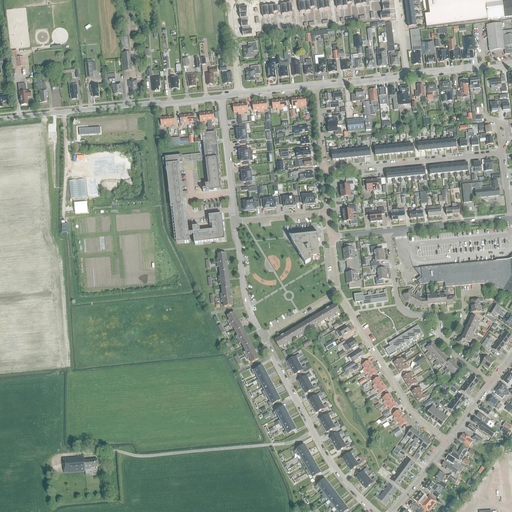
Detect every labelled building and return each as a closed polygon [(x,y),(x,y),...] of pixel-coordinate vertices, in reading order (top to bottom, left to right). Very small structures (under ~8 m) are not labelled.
[(412,0),(412,1),(405,2),(406,8),(413,7),(413,6),(413,2),(417,1),(416,0),(412,0)] [(511,1),(502,3),(501,0),(427,0),(430,14),(425,15),(426,27),(511,16),(511,1)] [(314,1),(309,2),(310,9),(314,8),(314,9),(318,9),(319,11),(318,1),(317,1),(314,2),(314,1)] [(277,6),(272,7),(273,13),(277,13),(278,14),(281,13),(282,15),(281,5),(281,6),(277,6)] [(383,14),(380,14),(380,15),(390,13),(389,10),(390,10),(389,5),(382,6),(383,10),(382,10),(383,14)] [(413,7),(406,8),(407,14),(414,13),(414,12),(414,8),(418,8),(418,5),(413,6),(413,7)] [(414,13),(407,14),(407,21),(415,20),(415,19),(414,15),(419,14),(419,12),(414,12),(414,13)] [(246,13),(240,14),(240,19),(241,19),(241,22),(248,22),(248,17),(247,17),(246,13)] [(415,29),(415,26),(416,26),(415,21),(420,20),(420,18),(415,19),(415,20),(407,21),(408,27),(410,27),(410,29),(415,29)] [(248,22),(241,22),(241,27),(242,27),(242,31),(249,30),(249,26),(248,26),(248,22)] [(502,23),(486,25),(489,52),(505,50),(505,55),(511,54),(511,56),(511,55),(511,35),(503,36),(502,23)] [(361,37),(361,36),(354,37),(355,48),(362,47),(362,45),(361,37)] [(475,50),(474,37),(463,38),(464,51),(462,51),(463,60),(473,59),(472,50),(475,50)] [(455,49),(454,38),(448,39),(449,51),(451,51),(452,55),(451,55),(452,61),(461,60),(460,50),(458,50),(458,49),(455,49)] [(421,42),(422,50),(423,55),(426,55),(427,64),(435,63),(435,59),(433,41),(421,42)] [(257,51),(256,42),(248,43),(248,47),(243,48),(244,54),(243,55),(244,56),(244,57),(244,58),(245,58),(246,58),(248,58),(248,57),(253,57),(252,51),(257,51)] [(439,48),(437,48),(437,51),(438,59),(439,59),(440,62),(444,62),(444,60),(449,59),(448,50),(439,51),(439,48)] [(372,59),(371,49),(366,50),(367,60),(366,60),(366,61),(365,62),(366,63),(366,68),(371,68),(372,69),(373,68),(374,67),(373,59),(372,59)] [(423,55),(422,50),(421,50),(416,50),(416,52),(416,55),(412,56),(413,65),(420,64),(419,58),(420,58),(420,55),(423,55)] [(132,71),(130,52),(123,53),(125,71),(132,71)] [(400,57),(400,52),(396,52),(396,54),(390,55),(392,66),(399,65),(398,57),(400,57)] [(25,67),(24,57),(14,58),(15,68),(25,67)] [(279,57),(275,57),(276,63),(276,65),(279,65),(279,69),(280,78),(281,78),(283,78),(288,77),(287,68),(288,68),(288,63),(286,63),(284,63),(280,62),(279,57)] [(362,69),(361,58),(353,59),(354,70),(355,70),(356,70),(357,70),(358,70),(362,69)] [(325,66),(325,59),(318,59),(318,66),(316,66),(317,74),(318,74),(320,74),(320,75),(320,74),(323,73),(323,66),(325,66)] [(312,67),(311,60),(306,61),(306,67),(304,67),(305,75),(306,75),(306,76),(307,76),(308,75),(313,74),(312,67)] [(336,64),(335,61),(331,62),(331,61),(328,62),(329,73),(333,72),(334,73),(336,73),(336,72),(337,72),(336,67),(337,67),(336,65),(336,64)] [(350,70),(349,61),(341,62),(342,71),(343,71),(343,72),(345,72),(345,71),(350,70)] [(96,71),(96,62),(85,63),(86,78),(93,78),(93,72),(96,71)] [(300,62),(291,63),(293,76),(294,77),(295,77),(296,76),(300,76),(299,67),(300,67),(300,62)] [(271,79),(276,78),(274,64),(266,65),(268,79),(269,80),(271,80),(271,79)] [(260,74),(259,66),(250,67),(251,71),(246,71),(246,77),(246,78),(246,79),(247,80),(247,81),(248,81),(249,81),(250,81),(251,81),(255,80),(255,74),(260,74)] [(227,72),(226,67),(220,67),(220,71),(222,71),(223,80),(224,84),(232,83),(231,78),(232,78),(231,72),(227,72)] [(217,73),(217,68),(209,69),(209,73),(205,74),(206,77),(207,86),(214,85),(213,78),(213,73),(217,73)] [(115,82),(115,74),(104,75),(105,83),(115,82)] [(196,80),(195,75),(188,76),(188,82),(189,82),(190,88),(196,87),(195,80),(196,80)] [(505,82),(505,75),(501,76),(501,79),(490,81),(491,89),(501,88),(501,92),(506,92),(506,85),(501,86),(500,82),(505,82)] [(160,87),(159,77),(151,78),(153,92),(159,91),(158,87),(160,87)] [(179,84),(178,78),(169,79),(170,84),(171,90),(179,89),(178,84),(179,84)] [(480,88),(479,79),(470,80),(470,84),(469,84),(470,89),(480,88)] [(137,84),(137,80),(128,80),(129,87),(130,93),(137,93),(136,84),(137,84)] [(469,97),(467,80),(459,81),(461,92),(456,92),(456,98),(469,97)] [(45,90),(45,82),(37,82),(38,90),(39,90),(40,100),(39,100),(39,104),(42,104),(47,103),(46,98),(48,97),(47,89),(45,90)] [(450,89),(449,82),(440,83),(441,91),(446,91),(446,95),(442,96),(442,102),(453,101),(452,89),(450,89)] [(122,94),(121,83),(112,84),(113,90),(114,89),(114,95),(115,95),(117,95),(118,94),(122,94)] [(436,92),(435,83),(426,84),(427,93),(436,92)] [(26,92),(25,84),(18,84),(19,93),(19,102),(20,101),(21,106),(27,105),(26,101),(27,101),(27,98),(31,97),(30,91),(26,92)] [(78,95),(77,85),(69,86),(70,96),(71,96),(71,101),(77,100),(77,95),(78,95)] [(99,93),(98,85),(91,86),(91,93),(92,93),(93,98),(99,97),(98,93),(99,93)] [(423,87),(423,85),(417,85),(417,91),(415,92),(415,95),(416,95),(417,97),(421,97),(422,103),(426,102),(425,96),(424,87),(423,87)] [(409,94),(408,86),(400,87),(401,95),(398,95),(399,105),(410,104),(409,94)] [(394,93),(393,87),(388,88),(389,95),(390,99),(393,99),(393,105),(394,111),(398,110),(398,105),(396,93),(394,93)] [(385,88),(378,89),(379,97),(380,105),(388,104),(387,95),(387,96),(386,96),(385,88)] [(377,101),(376,89),(369,90),(370,102),(377,101)] [(372,128),(370,115),(369,105),(369,102),(365,103),(363,90),(355,91),(356,94),(351,95),(351,98),(352,102),(357,101),(361,101),(361,103),(362,103),(365,129),(372,128)] [(330,105),(330,108),(339,107),(338,101),(342,101),(341,93),(333,94),(333,97),(332,97),(333,101),(333,102),(329,103),(330,105)] [(326,102),(333,101),(332,97),(332,94),(325,95),(326,102)] [(296,108),(299,108),(298,98),(291,99),(292,107),(296,106),(296,108)] [(277,110),(280,110),(279,100),(272,101),(272,109),(276,108),(277,110)] [(499,101),(500,108),(502,108),(502,111),(509,110),(508,100),(499,101)] [(500,108),(499,101),(496,101),(496,103),(490,103),(491,112),(497,111),(497,108),(500,108)] [(260,112),(259,102),(252,103),(253,111),(257,111),(257,112),(260,112)] [(238,114),(241,114),(240,104),(233,105),(233,113),(238,112),(238,114)] [(475,117),(474,108),(472,108),(473,121),(475,120),(483,120),(483,116),(475,117)] [(213,112),(206,113),(207,123),(210,122),(210,120),(214,120),(213,112)] [(207,123),(206,113),(199,114),(199,122),(204,121),(204,123),(207,123)] [(186,115),(188,125),(190,124),(190,123),(194,122),(194,114),(186,115)] [(184,125),(188,125),(186,115),(179,116),(180,124),(184,123),(184,125)] [(337,126),(338,125),(338,122),(342,122),(341,115),(333,116),(333,120),(328,121),(328,126),(328,127),(337,126)] [(174,116),(167,117),(168,127),(171,127),(171,125),(175,124),(174,116)] [(165,127),(168,127),(167,117),(160,118),(160,126),(165,125),(165,127)] [(365,131),(363,119),(346,120),(348,132),(348,133),(365,131)] [(294,126),(294,127),(293,127),(294,137),(297,136),(300,136),(300,133),(308,132),(308,126),(299,127),(299,123),(296,124),(294,126)] [(236,131),(236,136),(246,135),(246,129),(247,129),(246,126),(238,126),(239,130),(236,130),(236,131)] [(328,127),(328,126),(327,126),(328,132),(334,132),(335,135),(342,134),(341,128),(338,129),(337,126),(328,127)] [(482,137),(489,136),(489,133),(492,133),(491,127),(485,127),(486,133),(482,134),(482,137)] [(468,137),(469,144),(471,143),(472,146),(478,146),(477,140),(477,137),(474,138),(473,137),(474,137),(473,130),(468,131),(468,133),(468,137)] [(221,183),(215,133),(202,134),(208,184),(205,185),(205,188),(206,189),(203,189),(203,192),(205,192),(221,190),(220,183),(221,183)] [(468,137),(468,133),(465,133),(466,137),(466,139),(459,140),(460,148),(467,147),(466,144),(469,144),(468,137)] [(247,140),(246,135),(236,136),(237,140),(238,140),(238,142),(240,141),(240,144),(246,144),(246,141),(247,140)] [(447,137),(448,141),(449,141),(450,148),(456,148),(455,140),(450,141),(450,136),(447,137)] [(489,136),(482,137),(483,139),(487,139),(488,145),(493,144),(492,138),(490,138),(489,136)] [(441,137),(441,142),(442,141),(443,149),(450,148),(449,141),(448,141),(444,141),(443,137),(441,137)] [(429,140),(429,143),(430,143),(431,150),(437,150),(436,142),(435,142),(431,143),(431,138),(430,138),(428,138),(429,140)] [(435,138),(435,142),(436,142),(437,150),(443,149),(442,141),(441,142),(437,142),(437,138),(435,138)] [(424,143),(422,143),(419,144),(418,139),(416,139),(416,144),(417,144),(418,152),(425,151),(424,143)] [(425,151),(431,150),(430,143),(429,143),(425,143),(424,139),(422,139),(422,143),(424,143),(425,151)] [(400,146),(400,153),(407,153),(406,145),(405,145),(401,146),(401,141),(398,141),(399,146),(400,146)] [(406,145),(407,153),(413,152),(412,145),(407,145),(407,141),(405,141),(405,145),(406,145)] [(387,147),(388,155),(394,154),(393,146),(388,147),(388,142),(386,142),(386,147),(387,147)] [(393,146),(394,154),(400,153),(400,146),(399,146),(395,146),(394,142),(392,142),(393,146)] [(381,147),(380,148),(376,148),(375,143),(373,144),(373,148),(374,148),(375,156),(381,155),(381,147)] [(381,147),(381,155),(388,155),(387,147),(386,147),(382,147),(382,143),(379,143),(380,148),(381,147)] [(363,150),(363,157),(370,157),(369,149),(364,150),(364,145),(361,145),(362,150),(363,150)] [(350,151),(351,158),(357,158),(356,150),(352,151),(351,146),(349,146),(350,151)] [(356,150),(357,158),(363,157),(363,150),(362,150),(358,150),(357,146),(355,146),(356,150)] [(238,152),(239,157),(249,155),(252,155),(251,149),(248,150),(247,150),(247,147),(241,147),(241,150),(239,151),(239,152),(238,152)] [(338,152),(339,160),(345,159),(344,151),(343,151),(339,152),(339,147),(336,148),(337,152),(338,152)] [(344,151),(345,159),(351,158),(350,151),(346,151),(345,147),(343,147),(343,151),(344,151)] [(338,152),(337,152),(336,148),(333,148),(330,148),(331,153),(332,160),(339,160),(338,152)] [(311,155),(310,149),(296,150),(297,158),(303,158),(303,156),(311,155)] [(176,241),(177,244),(190,242),(189,236),(193,236),(194,244),(225,240),(222,215),(209,216),(210,224),(212,224),(212,230),(200,232),(199,227),(192,227),(193,232),(189,233),(185,203),(183,203),(179,164),(182,163),(202,161),(201,154),(181,156),(165,158),(162,158),(163,165),(166,165),(175,241),(176,241)] [(252,155),(249,155),(239,157),(239,161),(240,161),(240,162),(243,162),(243,165),(249,165),(248,161),(249,161),(250,161),(253,161),(252,155)] [(114,157),(92,159),(94,177),(120,174),(120,177),(126,176),(124,163),(119,163),(119,164),(114,165),(114,157)] [(485,165),(483,165),(483,172),(492,171),(492,167),(491,161),(485,162),(485,165)] [(481,172),(483,172),(483,165),(480,165),(480,162),(473,163),(474,169),(474,172),(481,171),(481,172)] [(462,172),(461,164),(454,165),(455,172),(456,172),(460,172),(460,176),(463,176),(462,172)] [(467,164),(461,164),(462,172),(466,171),(467,176),(469,176),(469,171),(468,171),(467,164)] [(455,172),(454,165),(448,166),(449,173),(450,173),(454,172),(454,177),(456,177),(456,172),(455,172)] [(443,173),(442,166),(436,167),(436,174),(437,174),(441,173),(442,178),(444,178),(443,173)] [(449,173),(448,166),(442,166),(443,173),(447,173),(448,177),(450,177),(450,173),(449,173)] [(240,173),(241,177),(251,176),(251,170),(250,171),(249,167),(243,168),(244,171),(241,172),(241,173),(240,173)] [(438,178),(437,174),(436,174),(436,167),(429,167),(430,174),(435,174),(435,178),(438,178)] [(418,180),(420,180),(420,176),(418,176),(418,168),(412,169),(412,176),(413,176),(416,176),(417,176),(418,180)] [(424,168),(418,168),(418,176),(420,176),(421,175),(422,175),(423,175),(424,180),(426,180),(426,175),(425,175),(424,168)] [(411,181),(414,181),(413,176),(412,176),(412,169),(405,170),(406,177),(407,177),(411,176),(411,181)] [(393,178),(395,178),(398,178),(399,182),(401,182),(401,177),(400,177),(399,170),(393,171),(393,178)] [(407,181),(407,177),(406,177),(405,170),(399,170),(400,177),(401,177),(405,177),(405,181),(407,181)] [(395,182),(395,178),(393,178),(393,171),(386,172),(387,179),(392,178),(393,183),(395,182)] [(313,179),(313,172),(299,173),(300,177),(300,181),(306,181),(306,179),(313,179)] [(245,186),(251,185),(251,182),(252,182),(251,176),(241,177),(241,181),(242,181),(242,183),(245,183),(245,186)] [(372,181),(373,191),(379,190),(378,185),(381,185),(381,179),(381,178),(377,179),(377,180),(372,181)] [(96,179),(88,180),(90,197),(98,196),(96,179)] [(373,191),(372,181),(366,181),(366,180),(362,180),(362,181),(363,187),(366,187),(367,191),(373,191)] [(340,192),(350,191),(350,185),(353,185),(352,181),(346,182),(346,185),(340,186),(340,192)] [(498,188),(497,181),(490,182),(490,186),(481,188),(481,183),(461,184),(463,203),(472,202),(472,200),(471,189),(474,188),(475,199),(499,196),(499,188),(498,188)] [(351,194),(350,191),(340,192),(341,198),(347,197),(348,201),(348,200),(354,199),(354,195),(352,194),(351,194)] [(305,206),(309,206),(308,195),(302,196),(303,197),(299,197),(300,203),(303,203),(303,206),(305,205),(305,206)] [(316,195),(308,195),(309,206),(314,205),(314,204),(315,204),(315,200),(316,199),(316,195)] [(290,208),(289,197),(283,198),(283,197),(279,197),(280,205),(283,205),(284,207),(285,207),(285,208),(290,208)] [(295,197),(289,197),(290,208),(294,207),(294,206),(295,206),(295,204),(298,204),(298,198),(295,198),(295,197)] [(266,210),(270,210),(269,199),(263,200),(263,199),(260,199),(261,207),(264,207),(264,209),(265,209),(266,210)] [(275,199),(269,199),(270,210),(274,209),(274,208),(276,208),(275,206),(279,206),(278,200),(275,200),(275,199)] [(246,212),(250,212),(249,201),(242,202),(242,207),(244,207),(244,211),(246,211),(246,212)] [(255,201),(249,201),(250,212),(255,211),(255,210),(256,210),(256,208),(259,207),(258,202),(255,202),(255,201)] [(452,209),(453,215),(459,214),(459,208),(460,208),(459,204),(455,204),(452,204),(452,209)] [(453,215),(452,209),(448,209),(448,205),(444,205),(445,210),(446,210),(446,215),(453,215)] [(356,212),(355,206),(349,206),(348,206),(349,210),(342,210),(343,216),(353,215),(353,212),(356,212)] [(428,217),(435,217),(434,207),(426,207),(427,212),(428,212),(428,217)] [(375,212),(376,222),(382,221),(381,215),(385,215),(385,214),(384,214),(384,208),(378,209),(378,212),(375,212)] [(370,223),(376,222),(375,212),(372,212),(372,209),(366,210),(366,216),(366,217),(370,216),(370,223)] [(410,219),(417,219),(416,212),(413,213),(412,209),(409,209),(409,214),(410,213),(410,219)] [(392,221),(399,220),(398,210),(390,211),(391,215),(392,221)] [(353,218),(353,215),(343,216),(344,222),(350,221),(350,225),(351,225),(357,224),(356,218),(353,218)] [(320,241),(319,235),(289,238),(292,241),(291,242),(305,264),(310,261),(310,257),(312,257),(312,260),(319,259),(317,242),(320,241)] [(343,255),(354,254),(354,251),(356,251),(355,243),(344,244),(345,249),(343,249),(343,255)] [(375,256),(383,255),(383,249),(378,250),(377,246),(370,247),(371,254),(374,253),(375,256)] [(217,263),(227,262),(226,253),(218,254),(218,259),(216,259),(217,263)] [(346,260),(347,267),(358,265),(357,257),(355,257),(354,254),(343,255),(344,260),(346,260)] [(384,260),(383,255),(375,256),(375,259),(372,260),(372,262),(370,263),(371,267),(378,266),(377,262),(384,260)] [(511,258),(511,259),(508,260),(447,265),(447,264),(441,264),(441,266),(421,268),(422,278),(417,281),(420,284),(445,282),(445,287),(490,283),(511,296),(511,294),(511,258)] [(228,271),(227,262),(217,263),(217,267),(219,267),(220,272),(228,271)] [(359,274),(358,265),(347,267),(347,273),(345,273),(346,279),(357,277),(357,274),(359,274)] [(377,272),(378,275),(386,274),(386,268),(379,270),(378,266),(371,267),(372,271),(374,271),(374,273),(377,272)] [(219,281),(229,280),(228,271),(220,272),(220,276),(218,277),(219,281)] [(387,279),(386,274),(378,275),(378,278),(375,279),(376,285),(383,284),(382,280),(387,279)] [(357,281),(357,277),(346,279),(347,284),(348,284),(349,289),(360,287),(359,280),(357,281)] [(222,289),(230,288),(229,280),(219,281),(219,285),(221,285),(222,289)] [(221,298),(231,297),(230,288),(222,289),(222,294),(220,294),(221,298)] [(403,295),(407,302),(413,294),(412,292),(415,290),(413,288),(410,290),(403,295)] [(384,294),(378,294),(380,303),(388,302),(386,290),(383,290),(384,294)] [(376,295),(371,296),(372,304),(380,303),(378,294),(378,291),(376,292),(376,295)] [(416,296),(413,294),(407,302),(414,305),(420,293),(417,292),(416,296)] [(368,296),(363,297),(364,305),(372,304),(371,296),(370,293),(368,293),(368,296)] [(414,305),(421,308),(423,299),(420,298),(422,294),(420,293),(414,305)] [(448,293),(446,293),(447,304),(447,306),(454,305),(453,303),(456,303),(455,296),(448,296),(448,293)] [(362,294),(354,295),(355,303),(361,302),(362,306),(364,305),(363,297),(362,294)] [(231,297),(221,298),(221,302),(223,302),(224,307),(232,306),(231,297)] [(335,304),(327,309),(333,318),(336,316),(335,314),(339,312),(335,304)] [(333,318),(327,309),(320,313),(324,321),(328,318),(329,320),(333,318)] [(227,321),(229,325),(238,320),(234,312),(227,316),(229,320),(227,321)] [(324,321),(320,313),(312,318),(318,327),(321,325),(320,323),(324,321)] [(495,322),(485,314),(483,316),(494,324),(495,322)] [(471,317),(469,321),(478,325),(480,322),(482,323),(483,321),(481,320),(481,319),(471,315),(470,316),(471,317)] [(318,327),(312,318),(305,322),(309,330),(313,327),(314,329),(318,327)] [(242,328),(238,320),(229,325),(231,329),(233,328),(235,332),(242,328)] [(476,329),(478,325),(469,321),(467,326),(466,325),(465,326),(477,332),(478,330),(476,329)] [(305,322),(297,327),(302,336),(306,334),(305,332),(309,330),(305,322)] [(349,332),(346,326),(338,330),(336,332),(339,338),(342,336),(349,332)] [(417,326),(411,330),(415,337),(420,334),(422,337),(424,336),(417,326)] [(466,328),(463,333),(473,337),(474,333),(476,334),(477,332),(465,326),(465,328),(466,328)] [(302,336),(297,327),(289,331),(294,339),(298,336),(299,338),(302,336)] [(246,336),(242,328),(235,332),(237,336),(235,337),(237,341),(246,336)] [(411,330),(404,334),(408,341),(413,339),(415,341),(417,340),(415,337),(411,330)] [(294,339),(289,331),(282,336),(287,345),(291,343),(290,341),(294,339)] [(502,336),(509,341),(511,337),(511,336),(505,331),(502,336)] [(471,341),(473,337),(463,333),(461,337),(460,337),(460,338),(467,341),(472,344),(473,342),(471,341)] [(404,334),(397,338),(402,346),(406,343),(408,345),(410,344),(408,341),(404,334)] [(243,348),(251,344),(246,336),(237,341),(239,345),(241,344),(243,348)] [(287,345),(282,336),(274,340),(278,348),(283,345),(284,347),(287,345)] [(506,346),(509,341),(502,336),(499,340),(506,346)] [(467,341),(460,338),(459,337),(455,341),(465,349),(466,347),(463,345),(467,341)] [(397,338),(390,343),(395,350),(400,347),(401,349),(403,348),(402,346),(397,338)] [(357,345),(354,339),(346,343),(347,344),(344,346),(347,351),(350,349),(357,345)] [(336,346),(333,340),(324,346),(328,351),(336,346)] [(506,346),(499,340),(495,345),(503,350),(506,346)] [(425,354),(426,355),(436,347),(432,342),(425,348),(428,351),(425,354)] [(390,347),(385,350),(389,357),(397,352),(395,350),(390,343),(388,344),(390,347)] [(245,357),(255,352),(251,344),(243,348),(245,352),(243,353),(245,357)] [(499,354),(503,350),(495,345),(492,349),(499,354)] [(430,354),(433,357),(440,351),(436,347),(426,355),(428,357),(430,354)] [(364,356),(360,350),(353,355),(350,356),(354,362),(357,360),(364,356)] [(433,363),(435,365),(444,356),(440,351),(433,357),(436,360),(433,363)] [(259,360),(255,352),(245,357),(247,360),(249,359),(251,364),(259,360)] [(299,363),(297,359),(301,357),(299,354),(287,362),(290,368),(299,363)] [(448,361),(444,356),(435,365),(436,366),(439,364),(442,367),(444,365),(448,361)] [(487,356),(484,360),(491,365),(494,361),(487,356)] [(425,360),(423,357),(414,362),(416,366),(425,360)] [(393,363),(396,368),(403,364),(402,362),(404,361),(402,358),(393,363)] [(451,359),(448,361),(444,365),(446,368),(443,370),(445,372),(455,364),(451,359)] [(488,370),(491,365),(484,360),(481,364),(488,370)] [(364,372),(372,367),(369,361),(362,365),(364,369),(362,370),(364,372)] [(351,362),(342,368),(345,372),(355,365),(354,362),(352,364),(351,362)] [(307,368),(306,366),(302,368),(299,363),(290,368),(294,375),(307,368)] [(405,366),(403,364),(396,368),(400,373),(408,368),(406,365),(405,366)] [(459,368),(455,364),(445,372),(447,374),(450,371),(452,374),(459,368)] [(262,366),(251,372),(253,375),(256,374),(257,377),(265,372),(262,366)] [(376,373),(372,367),(364,372),(365,375),(367,374),(369,378),(376,373)] [(511,371),(511,374),(509,373),(503,381),(510,386),(511,383),(511,371)] [(259,380),(256,381),(257,384),(268,378),(265,372),(257,377),(259,380)] [(405,383),(412,378),(411,376),(412,375),(410,372),(402,378),(405,383)] [(307,378),(311,376),(310,374),(297,381),(301,388),(310,383),(307,378)] [(374,388),(382,384),(379,377),(372,382),(374,385),(372,386),(374,388)] [(472,377),(468,381),(476,386),(479,382),(472,377)] [(268,378),(257,384),(259,386),(261,385),(263,388),(271,383),(268,378)] [(367,382),(365,378),(357,383),(359,387),(367,382)] [(412,378),(405,383),(409,388),(417,382),(415,379),(413,381),(412,378)] [(465,386),(472,391),(476,386),(468,381),(465,386)] [(264,391),(262,392),(263,395),(274,389),(271,383),(263,388),(264,391)] [(318,387),(316,385),(313,387),(310,383),(301,388),(305,394),(318,387)] [(507,387),(501,383),(495,391),(497,393),(495,394),(502,399),(504,396),(509,396),(508,393),(509,391),(506,389),(507,387)] [(382,384),(374,388),(376,391),(377,390),(379,394),(386,390),(382,384)] [(472,391),(465,386),(461,391),(468,396),(472,391)] [(411,392),(415,397),(421,393),(420,391),(422,390),(420,387),(411,392)] [(274,389),(263,395),(265,397),(267,396),(269,399),(277,395),(274,389)] [(322,395),(321,393),(308,400),(312,407),(321,402),(318,397),(322,395)] [(423,395),(421,393),(415,397),(418,403),(426,397),(424,394),(423,395)] [(384,405),(393,400),(389,394),(382,398),(384,402),(383,403),(384,405)] [(270,402),(268,403),(269,406),(280,400),(277,395),(269,399),(270,402)] [(455,399),(462,405),(465,400),(458,395),(455,399)] [(501,402),(492,396),(487,402),(496,409),(499,410),(500,408),(498,406),(501,402)] [(462,405),(455,399),(451,404),(459,409),(462,405)] [(397,406),(393,400),(384,405),(386,408),(388,407),(390,410),(397,406)] [(323,406),(321,402),(312,407),(316,413),(328,406),(327,404),(323,406)] [(459,409),(451,404),(448,409),(455,414),(459,409)] [(437,410),(436,410),(434,408),(435,407),(433,405),(426,414),(431,418),(437,410)] [(484,406),(481,410),(487,415),(489,416),(490,415),(493,417),(496,414),(491,411),(490,411),(484,406)] [(284,407),(273,413),(274,416),(277,414),(279,417),(287,413),(284,407)] [(437,410),(431,418),(436,422),(442,414),(438,411),(440,408),(438,407),(436,410),(437,410)] [(393,419),(394,421),(403,416),(399,410),(392,414),(395,418),(393,419)] [(333,414),(332,412),(319,419),(323,426),(331,421),(329,417),(333,414)] [(490,420),(479,412),(476,416),(483,421),(482,422),(490,427),(491,425),(488,423),(490,420)] [(280,420),(277,422),(279,424),(290,419),(287,413),(279,417),(280,420)] [(445,416),(442,414),(436,422),(441,426),(448,417),(446,415),(445,416)] [(407,422),(403,416),(394,421),(396,424),(398,423),(400,427),(407,422)] [(496,432),(475,418),(472,422),(478,427),(477,428),(482,432),(483,431),(492,438),(496,432)] [(290,419),(279,424),(280,427),(283,426),(284,428),(293,424),(290,419)] [(334,425),(331,421),(323,426),(326,433),(339,426),(338,423),(334,425)] [(511,427),(505,423),(502,427),(504,428),(509,432),(511,427)] [(286,431),(283,433),(285,436),(296,430),(293,424),(284,428),(286,431)] [(474,427),(470,424),(468,428),(467,428),(467,429),(475,434),(476,435),(475,437),(479,441),(481,442),(483,439),(481,438),(483,435),(477,431),(478,429),(475,427),(474,427)] [(408,437),(411,439),(417,431),(412,427),(406,435),(404,438),(406,440),(408,437)] [(396,437),(402,433),(399,428),(393,432),(396,437)] [(507,439),(511,433),(509,432),(504,428),(501,432),(505,435),(503,436),(507,439)] [(330,439),(334,445),(342,440),(340,436),(344,433),(342,431),(330,439)] [(413,446),(422,434),(417,431),(411,439),(414,441),(411,445),(413,446)] [(426,438),(422,434),(413,446),(415,448),(418,444),(421,446),(426,438)] [(468,447),(473,441),(471,439),(470,438),(465,434),(464,435),(463,435),(459,440),(462,443),(462,442),(464,444),(468,447)] [(426,438),(421,446),(423,448),(421,451),(423,452),(425,449),(426,449),(431,441),(426,438)] [(345,445),(342,440),(334,445),(338,452),(350,444),(349,442),(345,445)] [(304,445),(294,452),(295,454),(298,453),(300,456),(308,451),(304,445)] [(468,449),(462,446),(457,453),(452,450),(449,455),(460,462),(468,449)] [(354,450),(342,458),(346,465),(354,459),(351,455),(355,452),(354,450)] [(301,459),(299,460),(300,463),(311,456),(308,451),(300,456),(301,459)] [(311,456),(300,463),(302,465),(304,464),(306,467),(314,462),(311,456)] [(453,465),(452,466),(458,471),(461,472),(464,468),(454,462),(456,460),(448,456),(446,459),(447,460),(446,462),(453,465)] [(84,460),(84,457),(63,458),(64,474),(85,472),(85,470),(91,469),(91,468),(98,468),(97,459),(84,460)] [(357,463),(354,459),(346,465),(350,471),(362,463),(361,461),(357,463)] [(407,459),(404,463),(411,468),(414,464),(407,459)] [(308,470),(305,471),(306,474),(317,467),(314,462),(306,467),(308,470)] [(458,471),(452,466),(451,467),(444,462),(442,465),(443,466),(442,468),(447,471),(451,473),(455,476),(458,471)] [(404,463),(401,467),(408,473),(411,468),(404,463)] [(317,467),(306,474),(308,476),(311,475),(312,478),(320,473),(317,467)] [(408,473),(401,467),(397,472),(405,477),(408,473)] [(368,470),(366,468),(355,478),(360,484),(368,477),(365,473),(368,470)] [(445,475),(438,470),(433,477),(437,480),(436,481),(439,484),(444,488),(446,486),(440,482),(445,475)] [(394,476),(401,481),(405,477),(397,472),(394,476)] [(458,481),(450,475),(447,479),(455,485),(458,481)] [(401,481),(394,476),(391,481),(398,486),(401,481)] [(368,477),(360,484),(365,489),(376,480),(375,478),(371,481),(368,477)] [(325,479),(315,487),(317,490),(319,488),(321,490),(329,485),(325,479)] [(436,486),(429,481),(424,489),(430,493),(432,494),(436,497),(437,498),(440,495),(435,492),(437,490),(438,488),(436,486)] [(385,490),(393,496),(396,491),(389,485),(386,483),(384,485),(387,487),(385,490)] [(323,493),(321,495),(323,497),(332,490),(329,485),(321,490),(323,493)] [(384,492),(381,495),(389,501),(393,496),(385,490),(381,487),(380,489),(384,492)] [(332,490),(323,497),(324,500),(327,498),(329,500),(336,495),(332,490)] [(427,499),(420,493),(414,500),(420,505),(419,506),(426,511),(428,511),(436,502),(429,496),(427,499)] [(331,503),(328,505),(330,507),(340,500),(336,495),(329,500),(331,503)] [(389,501),(381,495),(379,497),(376,495),(375,497),(378,499),(378,500),(385,505),(389,501)] [(340,500),(330,507),(332,510),(335,508),(337,510),(344,505),(340,500)] [(457,505),(451,501),(447,507),(453,511),(457,505)] [(415,503),(414,504),(413,503),(412,503),(409,506),(411,508),(410,508),(413,511),(422,511),(424,511),(421,509),(419,507),(415,503)]
